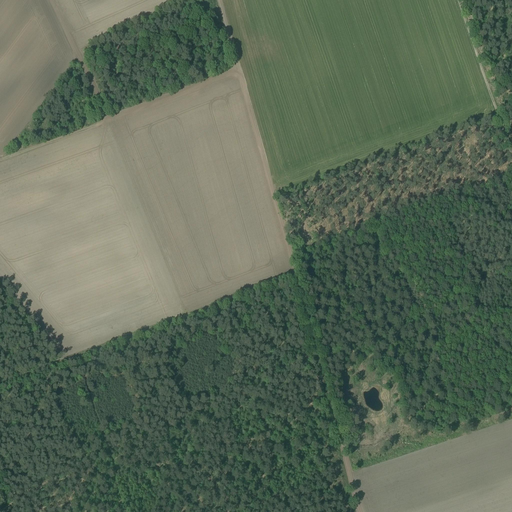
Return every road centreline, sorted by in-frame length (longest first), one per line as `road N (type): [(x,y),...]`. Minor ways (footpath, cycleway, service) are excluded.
road 1 (track): [(297,277),(361,511)]
road 2 (track): [(78,356),(297,277)]
road 3 (track): [(236,68),(297,277)]
road 4 (track): [(134,511),(78,356)]
road 5 (track): [(236,68),(108,117)]
road 6 (track): [(108,117),(52,0)]
